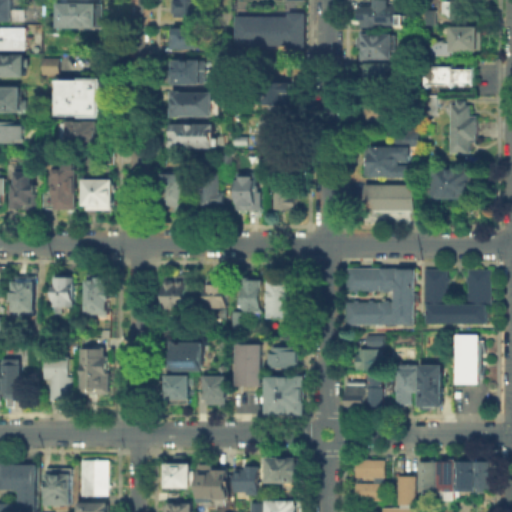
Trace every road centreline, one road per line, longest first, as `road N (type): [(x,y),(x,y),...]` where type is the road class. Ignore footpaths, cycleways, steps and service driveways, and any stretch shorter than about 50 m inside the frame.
road 1 (residential): [(139,0),(136,511)]
road 2 (residential): [(0,244),(511,244)]
road 3 (residential): [(328,0),(325,421)]
road 4 (residential): [(0,432),(313,432)]
road 5 (residential): [(336,432),(511,432)]
